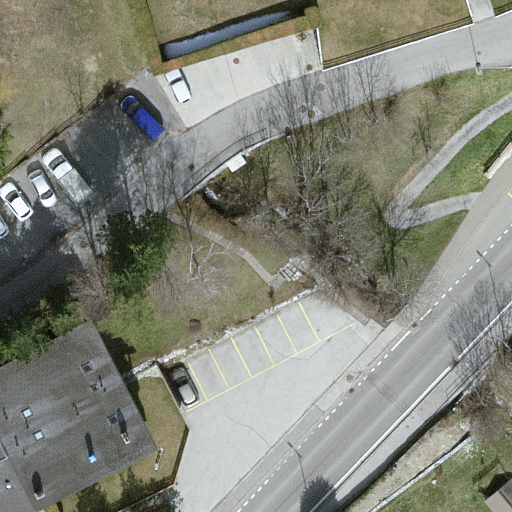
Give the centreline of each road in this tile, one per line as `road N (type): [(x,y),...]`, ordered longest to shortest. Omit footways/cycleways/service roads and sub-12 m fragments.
road 1 (residential): [(0,265),(511,47)]
road 2 (secondary): [(281,511),(511,279)]
